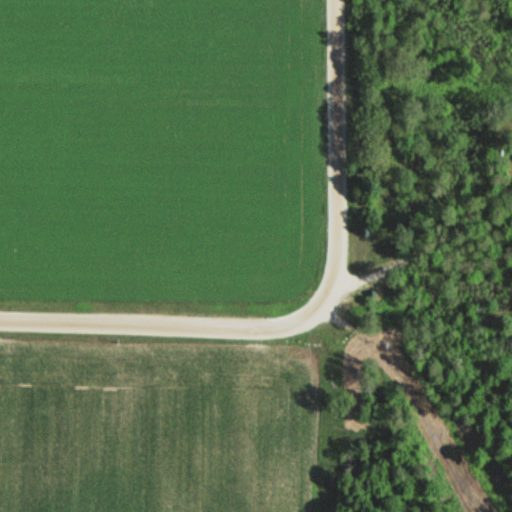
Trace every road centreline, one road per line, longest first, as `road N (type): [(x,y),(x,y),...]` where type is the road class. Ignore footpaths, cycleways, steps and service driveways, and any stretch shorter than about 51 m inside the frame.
road 1 (residential): [(320,311),(278,329),(0,323)]
road 2 (residential): [(320,311),(338,269),(335,0)]
